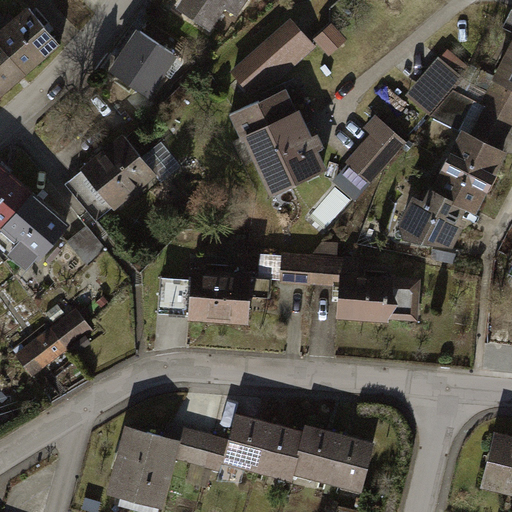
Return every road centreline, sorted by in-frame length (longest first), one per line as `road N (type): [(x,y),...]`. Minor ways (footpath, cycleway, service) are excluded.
road 1 (residential): [(451,395),(175,369),(140,375),(0,463)]
road 2 (residential): [(0,133),(125,0)]
road 3 (residential): [(451,395),(422,511)]
